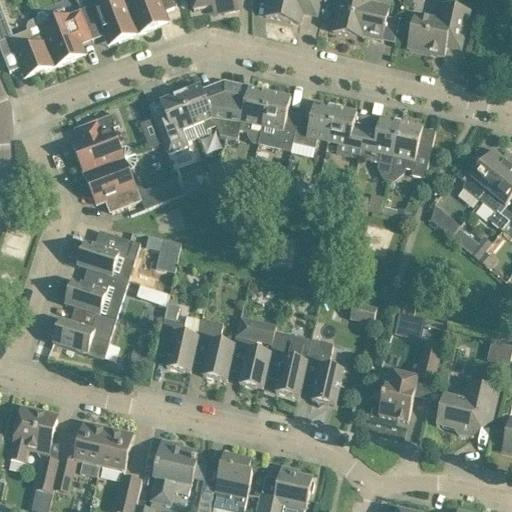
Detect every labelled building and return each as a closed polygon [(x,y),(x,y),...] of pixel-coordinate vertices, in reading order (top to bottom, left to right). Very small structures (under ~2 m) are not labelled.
[(137,0),(127,5),(140,37),(160,29),(170,25),(166,15),(177,10),(174,0),(137,0)] [(191,0),(195,14),(214,10),(215,14),(223,12),(224,16),(240,13),(237,0),(191,0)] [(301,27),(303,16),(318,19),(321,0),(266,0),(266,2),(269,3),(266,19),(301,27)] [(383,43),(387,24),(390,9),(372,5),(373,3),(359,0),(341,0),(334,34),(364,41),(364,39),(383,43)] [(113,1),(82,13),(92,38),(103,34),(105,38),(109,49),(119,45),(140,37),(127,5),(116,9),(113,1)] [(0,6),(0,33),(9,30),(0,6)] [(471,13),(451,9),(446,8),(442,23),(416,17),(408,51),(445,60),(449,42),(463,45),(471,13)] [(38,21),(37,22),(56,70),(87,58),(83,47),(81,43),(92,38),(82,13),(52,25),(49,18),(44,14),(39,16),(38,21)] [(17,38),(0,44),(0,49),(7,67),(8,69),(10,75),(21,71),(26,82),(36,78),(56,70),(37,22),(34,23),(31,25),(29,28),(28,30),(29,34),(17,38)] [(230,131),(227,100),(227,98),(208,105),(201,88),(181,96),(199,142),(209,138),(208,133),(217,129),(220,138),(227,140),(230,131)] [(259,147),(271,96),(250,91),(247,104),(227,100),(230,131),(227,140),(239,142),(241,134),(249,136),(248,139),(253,146),(259,147)] [(189,146),(199,142),(181,96),(161,104),(167,121),(156,125),(169,158),(190,150),(189,146)] [(292,101),(271,96),(259,147),(292,155),(294,146),(301,117),(289,114),(292,101)] [(329,145),(337,111),(315,106),(312,120),(301,117),(294,146),(316,151),(318,143),(329,145)] [(360,161),(365,138),(353,135),(358,116),(337,111),(329,145),(340,148),(338,156),(360,161)] [(84,143),(73,147),(77,157),(85,178),(137,158),(134,152),(127,149),(122,151),(114,131),(120,129),(115,117),(85,128),(90,141),(84,143)] [(390,183),(402,126),(381,121),(377,141),(365,138),(360,161),(379,166),(378,171),(384,181),(390,183)] [(413,179),(425,182),(426,182),(433,151),(420,148),(424,131),(402,126),(390,183),(396,185),(405,177),(406,172),(414,173),(413,179)] [(489,195),(511,167),(511,160),(507,156),(503,160),(494,153),(487,162),(477,154),(457,179),(468,188),(472,182),(489,195)] [(137,158),(85,178),(93,198),(97,208),(105,205),(110,217),(131,209),(143,204),(130,172),(135,170),(138,163),(137,158)] [(511,223),(511,167),(489,195),(490,196),(482,206),(494,215),(497,211),(501,215),(498,219),(499,230),(503,234),(511,223)] [(217,186),(229,181),(224,171),(212,176),(217,186)] [(256,175),(253,188),(277,194),(280,181),(256,175)] [(283,193),(295,197),(299,182),(286,178),(283,193)] [(201,192),(201,191),(197,180),(185,185),(189,197),(201,192)] [(185,198),(184,197),(180,187),(164,193),(168,204),(185,198)] [(349,209),(352,197),(332,192),(329,204),(349,209)] [(369,214),(369,213),(372,202),(352,197),(349,209),(349,210),(369,214)] [(384,210),(382,217),(410,224),(413,214),(398,210),(398,213),(384,210)] [(135,245),(125,243),(106,236),(102,251),(85,246),(78,269),(112,280),(112,279),(114,280),(114,279),(118,265),(127,268),(135,245)] [(486,255),(487,256),(493,247),(484,239),(477,248),(471,256),(479,263),(486,255)] [(171,247),(168,261),(179,263),(181,252),(182,249),(171,247)] [(495,262),(487,256),(486,255),(479,263),(488,270),(495,262)] [(117,323),(130,284),(114,279),(114,280),(112,279),(112,280),(107,295),(73,284),(66,308),(76,311),(77,310),(117,323)] [(166,309),(170,297),(140,288),(136,299),(166,309)] [(354,306),(354,307),(350,321),(374,327),(378,312),(354,306)] [(403,317),(414,320),(417,308),(405,306),(403,317)] [(169,307),(165,322),(177,325),(180,310),(169,307)] [(110,347),(117,323),(77,310),(76,311),(72,326),(61,322),(54,346),(89,357),(94,342),(110,347)] [(401,318),(396,339),(421,344),(425,323),(401,318)] [(165,322),(162,335),(175,337),(167,371),(191,376),(192,376),(195,359),(199,340),(184,336),(186,327),(177,325),(165,322)] [(235,348),(235,351),(248,354),(240,387),(263,393),(264,393),(266,382),(272,360),(271,360),(274,347),(276,336),(277,330),(242,322),(239,339),(238,339),(237,338),(235,348)] [(199,340),(195,359),(207,362),(204,379),(227,384),(228,384),(235,351),(235,348),(220,344),(224,328),(203,323),(199,340)] [(272,360),(266,382),(279,384),(276,395),(300,401),(304,384),(312,348),(311,348),(288,343),(289,339),(276,336),(274,347),(271,360),(272,360)] [(312,348),(304,384),(316,387),(312,403),(316,404),(319,409),(324,406),(337,409),(342,384),(347,380),(344,376),(345,373),(329,369),(334,348),(315,343),(313,343),(312,343),(311,348),(312,348)] [(435,383),(443,350),(426,346),(419,379),(435,383)] [(148,368),(131,363),(127,377),(144,382),(148,368)] [(383,404),(379,419),(409,426),(413,406),(418,387),(419,382),(390,375),(386,389),(383,404)] [(493,424),(497,405),(501,392),(467,385),(463,401),(444,397),(437,428),(443,430),(456,433),(459,437),(473,440),(477,421),(493,424)] [(376,387),(372,402),(383,404),(386,389),(376,387)] [(50,457),(54,443),(58,423),(44,420),(45,417),(22,412),(11,463),(28,467),(31,453),(50,457)] [(511,421),(510,421),(503,455),(511,456),(511,421)] [(82,441),(67,437),(60,466),(77,469),(75,475),(98,481),(101,470),(109,431),(85,426),(82,441)] [(125,476),(130,456),(134,437),(109,431),(101,470),(125,476)] [(192,490),(194,484),(198,464),(197,464),(197,462),(195,461),(197,454),(179,450),(180,447),(163,444),(155,481),(157,482),(152,504),(166,507),(169,494),(174,495),(176,486),(192,490)] [(202,496),(198,511),(245,511),(249,497),(254,477),(249,476),(252,464),(225,457),(220,477),(216,495),(215,499),(202,496)] [(50,511),(54,493),(60,466),(44,462),(37,493),(32,511),(50,511)] [(60,466),(54,493),(70,497),(75,475),(77,469),(60,466)] [(306,511),(313,482),(282,474),(276,502),(262,498),(258,511),(306,511)] [(124,480),(116,511),(137,511),(138,509),(143,485),(124,480)] [(0,481),(0,511),(14,511),(2,509),(7,483),(0,481)]
